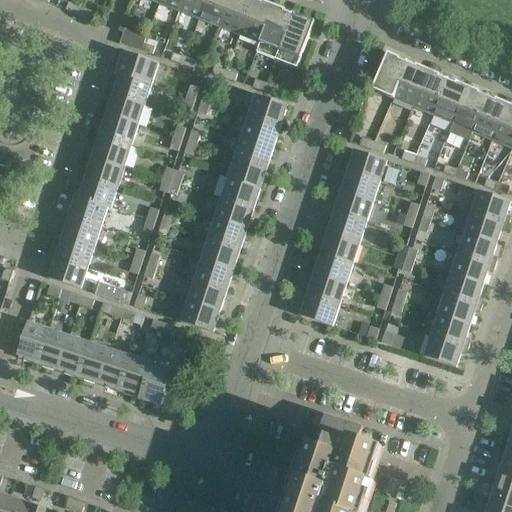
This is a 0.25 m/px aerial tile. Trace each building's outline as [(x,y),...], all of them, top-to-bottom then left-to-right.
[(160,0),(159,4),(179,12),(183,0),(160,0)] [(183,0),(179,12),(199,19),(207,0),(183,0)] [(207,0),(199,19),(220,27),(230,0),(207,0)] [(230,0),(220,27),(240,35),(253,0),(230,0)] [(260,0),(253,0),(240,35),(260,43),(275,6),(260,0)] [(69,2),(66,10),(78,14),(80,7),(69,2)] [(275,6),(260,43),(280,51),(295,14),(275,6)] [(80,7),(78,14),(89,19),(92,11),(80,7)] [(295,14),(280,51),(301,59),(316,22),(295,14)] [(124,29),(118,44),(142,52),(144,44),(146,36),(124,29)] [(144,44),(142,52),(153,55),(156,47),(144,44)] [(117,75),(120,76),(152,87),(158,70),(157,70),(159,63),(124,52),(117,75)] [(373,90),(394,99),(409,62),(389,53),(373,90)] [(174,54),(171,61),(182,65),(185,57),(174,54)] [(185,57),(182,65),(193,68),(196,61),(185,57)] [(413,107),(429,70),(409,62),(394,99),(413,107)] [(215,67),(212,75),(224,78),(226,71),(215,67)] [(429,70),(413,107),(433,116),(449,78),(429,70)] [(226,71),(224,78),(235,82),(237,74),(226,71)] [(152,87),(120,76),(114,95),(146,106),(152,87)] [(449,78),(433,116),(453,124),(469,87),(449,78)] [(256,80),(253,88),(265,92),(267,84),(256,80)] [(267,84),(265,92),(276,95),(278,88),(267,84)] [(191,85),(187,96),(196,99),(200,88),(191,85)] [(469,87),(453,124),(449,133),(469,142),(473,133),(489,96),(469,87)] [(206,90),(202,101),(211,104),(214,93),(206,90)] [(146,106),(114,95),(107,115),(140,126),(146,106)] [(256,95),(250,116),(281,126),(288,105),(256,95)] [(196,99),(187,96),(183,108),(192,111),(196,99)] [(492,141),(508,104),(489,96),(473,133),(492,141)] [(202,101),(198,112),(207,115),(211,104),(202,101)] [(511,149),(511,105),(508,104),(492,141),(511,149)] [(107,115),(101,134),(133,145),(140,126),(107,115)] [(250,116),(243,137),(275,147),(281,126),(250,116)] [(178,126),(174,137),(182,140),(186,129),(178,126)] [(192,131),(188,142),(197,145),(201,134),(192,131)] [(101,134),(94,154),(127,165),(133,145),(101,134)] [(182,140),(174,137),(170,149),(179,152),(182,140)] [(275,147),(243,137),(236,157),(268,168),(275,147)] [(364,139),(361,146),(373,150),(375,143),(364,139)] [(188,142),(185,154),(193,157),(197,145),(188,142)] [(375,143),(373,150),(384,154),(386,146),(375,143)] [(356,151),(349,172),(381,182),(387,162),(356,151)] [(405,152),(402,160),(414,164),(416,156),(405,152)] [(94,154),(87,176),(120,187),(127,165),(94,154)] [(416,156),(414,164),(425,168),(428,160),(416,156)] [(268,168),(236,157),(229,178),(261,188),(268,168)] [(446,166),(444,174),(455,177),(457,170),(446,166)] [(167,168),(163,179),(172,182),(176,171),(167,168)] [(457,170),(455,177),(466,181),(469,173),(457,170)] [(176,171),(172,182),(181,185),(184,174),(176,171)] [(349,172),(342,193),(374,203),(381,182),(349,172)] [(430,176),(422,173),(418,184),(427,187),(430,176)] [(87,176),(81,196),(95,201),(94,204),(109,208),(112,210),(120,187),(87,176)] [(436,177),(433,189),(441,192),(445,180),(436,177)] [(229,178),(223,199),(254,209),(261,188),(229,178)] [(172,182),(163,179),(160,191),(168,194),(172,182)] [(487,179),(485,187),(496,191),(499,183),(487,179)] [(172,182),(168,194),(177,197),(181,185),(172,182)] [(499,183),(496,191),(508,194),(510,187),(499,183)] [(479,192),(473,212),(504,223),(511,202),(479,192)] [(342,193),(335,213),(367,224),(374,203),(342,193)] [(77,195),(71,214),(104,224),(109,208),(94,204),(95,201),(81,196),(77,195)] [(223,199),(216,219),(247,230),(254,209),(223,199)] [(411,203),(408,214),(416,217),(420,206),(411,203)] [(151,208),(147,220),(156,222),(159,211),(151,208)] [(426,208),(422,219),(431,222),(435,211),(426,208)] [(473,212),(466,233),(498,243),(504,223),(473,212)] [(165,213),(161,224),(170,227),(174,216),(165,213)] [(335,213),(328,234),(360,244),(367,224),(335,213)] [(71,214),(65,233),(98,243),(104,224),(71,214)] [(416,217),(408,214),(404,226),(413,229),(416,217)] [(216,219),(209,240),(241,250),(247,230),(216,219)] [(422,219),(418,231),(427,234),(430,224),(431,222),(422,219)] [(156,222),(147,220),(143,231),(152,234),(156,222)] [(161,224),(158,236),(166,239),(170,227),(161,224)] [(65,233),(57,255),(90,266),(98,243),(65,233)] [(466,233),(459,254),(491,264),(498,243),(466,233)] [(328,234),(322,255),(354,265),(360,244),(328,234)] [(209,240),(202,261),(234,271),(241,250),(209,240)] [(401,245),(397,257),(406,260),(410,248),(401,245)] [(410,248),(406,260),(414,262),(418,251),(410,248)] [(138,249),(134,261),(143,264),(146,252),(138,249)] [(152,254),(148,265),(157,268),(161,257),(152,254)] [(459,254),(452,275),(484,285),(491,264),(459,254)] [(57,255),(50,279),(83,290),(90,266),(57,255)] [(322,255),(315,275),(347,286),(354,265),(322,255)] [(406,260),(397,257),(393,268),(402,271),(406,260)] [(406,260),(402,271),(411,274),(414,262),(406,260)] [(143,264),(134,261),(130,272),(139,275),(143,264)] [(202,261),(195,281),(227,292),(234,271),(202,261)] [(148,265),(144,277),(153,280),(157,268),(148,265)] [(2,280),(10,282),(14,271),(8,269),(5,271),(2,280)] [(315,275),(308,296),(340,307),(347,286),(315,275)] [(452,275),(446,295),(477,306),(484,285),(452,275)] [(195,281),(189,302),(220,312),(227,292),(195,281)] [(385,285),(381,297),(390,299),(394,288),(385,285)] [(62,290),(51,286),(48,295),(59,299),(62,290)] [(399,290),(396,301),(404,304),(408,293),(399,290)] [(124,291),(120,303),(129,306),(133,294),(124,291)] [(72,293),(69,302),(80,306),(83,297),(72,293)] [(446,295),(439,316),(471,326),(477,306),(446,295)] [(147,298),(138,296),(134,307),(143,310),(147,298)] [(340,307),(308,296),(301,317),(333,327),(340,307)] [(83,297),(80,306),(92,309),(95,301),(83,297)] [(390,299),(381,297),(377,308),(386,311),(390,299)] [(396,301),(392,313),(401,315),(404,304),(396,301)] [(189,302),(182,323),(213,333),(220,312),(189,302)] [(113,307),(110,315),(121,319),(124,310),(113,307)] [(124,310),(121,319),(133,323),(136,314),(124,310)] [(439,316),(432,337),(464,347),(471,326),(439,316)] [(151,329),(163,332),(166,324),(154,320),(151,329)] [(29,323),(18,355),(25,357),(24,361),(39,365),(50,330),(29,323)] [(166,324),(163,332),(174,336),(177,327),(166,324)] [(371,327),(367,339),(376,341),(380,330),(371,327)] [(50,330),(39,365),(54,370),(55,367),(60,369),(71,337),(50,330)] [(386,332),(382,343),(391,346),(395,334),(386,332)] [(404,337),(395,334),(391,346),(400,349),(404,337)] [(71,337),(60,369),(66,370),(64,374),(78,378),(89,343),(71,337)] [(432,337),(425,357),(457,368),(464,347),(432,337)] [(89,343),(78,378),(94,384),(95,380),(101,382),(111,350),(89,343)] [(111,350),(101,382),(107,384),(105,387),(120,392),(132,357),(111,350)] [(132,357),(120,392),(135,397),(136,393),(140,395),(146,379),(151,364),(132,357)] [(146,379),(140,395),(140,399),(162,406),(174,371),(151,364),(146,379)] [(366,511),(370,503),(366,501),(384,449),(359,440),(363,428),(326,416),(318,439),(321,440),(318,448),(307,444),(302,460),(294,457),(281,496),(289,499),(284,511),(366,511)] [(511,464),(504,461),(497,482),(511,487),(511,464)] [(511,487),(497,482),(490,503),(511,510),(511,487)] [(37,488),(29,485),(26,495),(33,498),(37,488)] [(44,490),(37,488),(33,498),(41,500),(44,490)] [(0,493),(0,511),(4,511),(10,497),(0,493)] [(10,497),(4,511),(27,511),(31,504),(10,497)] [(78,502),(70,499),(66,509),(74,511),(78,502)] [(82,511),(85,504),(78,502),(74,511),(75,511),(82,511)] [(390,502),(387,511),(394,511),(397,504),(390,502)] [(511,511),(511,510),(490,503),(487,511),(511,511)]
